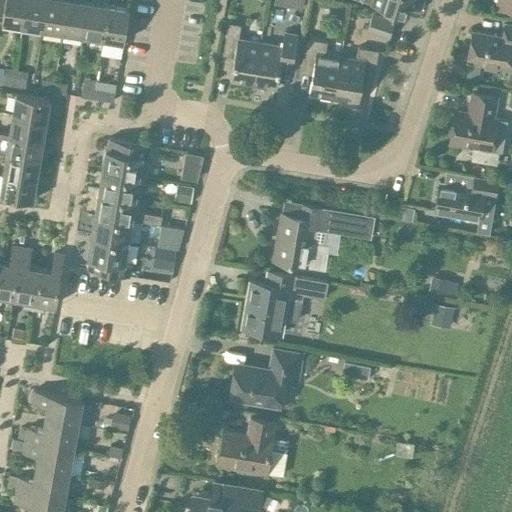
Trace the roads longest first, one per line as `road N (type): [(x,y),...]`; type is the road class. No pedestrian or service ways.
road 1 (residential): [(229,160),(251,155),(353,174),(389,162),(407,132),(449,0)]
road 2 (residential): [(153,403),(229,160)]
road 3 (residential): [(0,428),(9,374),(153,403)]
road 4 (residential): [(54,219),(58,186),(76,181),(86,122),(127,128),(155,104)]
